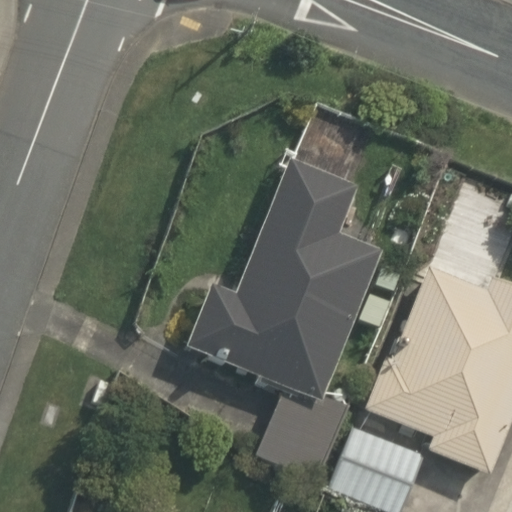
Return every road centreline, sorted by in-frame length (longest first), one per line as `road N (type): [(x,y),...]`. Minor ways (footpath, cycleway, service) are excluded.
road 1 (residential): [(0,249),(91,0)]
road 2 (residential): [(366,0),(511,58)]
